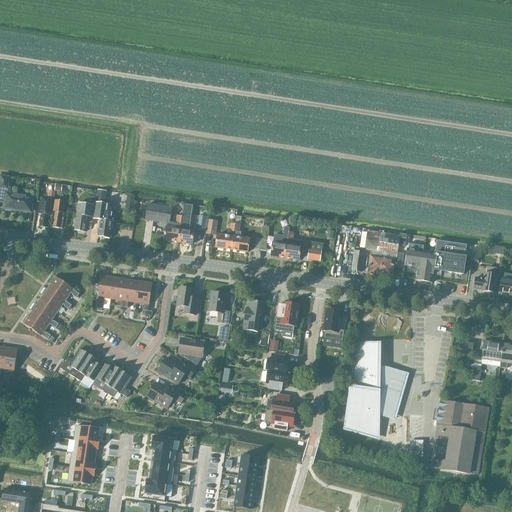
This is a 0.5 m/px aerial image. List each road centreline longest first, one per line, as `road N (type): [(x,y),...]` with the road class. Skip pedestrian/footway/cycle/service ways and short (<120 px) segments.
road 1 (residential): [(0,335),(56,354),(84,333),(139,364),(162,334),(172,260)]
road 2 (residential): [(322,282),(313,340),(320,407),(293,511)]
road 3 (tertiary): [(511,311),(322,282)]
road 4 (tertiary): [(172,260),(15,238)]
road 5 (tertiary): [(322,282),(172,260)]
